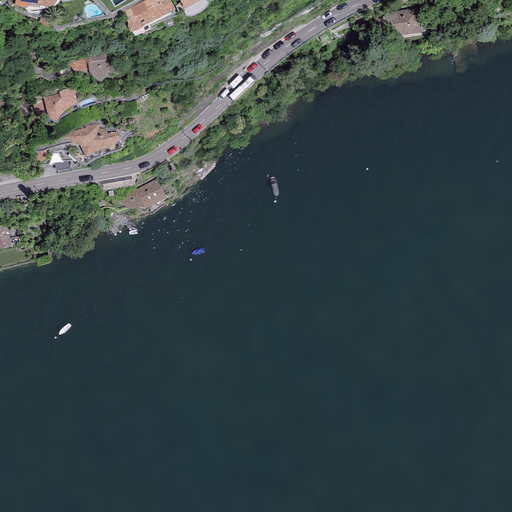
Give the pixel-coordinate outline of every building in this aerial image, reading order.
[(15,0),(15,7),(27,9),(28,5),(34,6),(40,7),(43,8),(46,9),(48,9),(50,9),(53,7),(54,7),(55,5),(57,3),(57,1),(57,0),(15,0)] [(145,0),(125,10),(128,27),(130,35),(133,35),(135,34),(138,32),(142,29),(144,27),(145,25),(148,25),(160,19),(166,16),(171,13),(175,11),(169,0),(145,0)] [(179,0),(184,10),(202,0),(179,0)] [(418,9),(375,15),(378,42),(421,36),(418,9)] [(90,55),(62,62),(67,64),(70,66),(72,69),(74,72),(79,71),(79,72),(89,72),(89,74),(91,76),(93,79),(97,83),(101,85),(102,83),(104,80),(106,78),(107,76),(110,76),(113,76),(116,75),(119,75),(119,66),(109,65),(112,52),(104,53),(98,53),(95,53),(90,55)] [(35,111),(43,122),(48,118),(49,119),(52,121),(55,122),(57,122),(58,120),(60,117),(63,114),(67,111),(70,109),(74,106),(78,104),(70,87),(67,88),(63,90),(61,91),(59,93),(59,94),(43,98),(35,103),(34,105),(33,107),(34,109),(35,111)] [(71,131),(64,137),(68,140),(73,141),(77,142),(79,143),(80,144),(86,155),(88,153),(94,150),(102,147),(107,147),(116,143),(120,140),(117,131),(112,133),(108,133),(107,131),(106,130),(104,129),(101,129),(98,128),(99,124),(90,124),(81,128),(81,129),(71,131)] [(38,153),(35,153),(35,155),(35,157),(36,159),(38,160),(41,160),(44,159),(45,158),(46,157),(47,154),(47,152),(45,151),(41,153),(38,153)] [(57,163),(54,164),(56,170),(69,166),(67,160),(61,161),(59,162),(57,163)] [(156,178),(118,198),(128,207),(136,205),(138,206),(141,206),(144,206),(147,206),(150,205),(166,195),(156,178)] [(6,223),(0,224),(0,247),(11,244),(6,223)]
